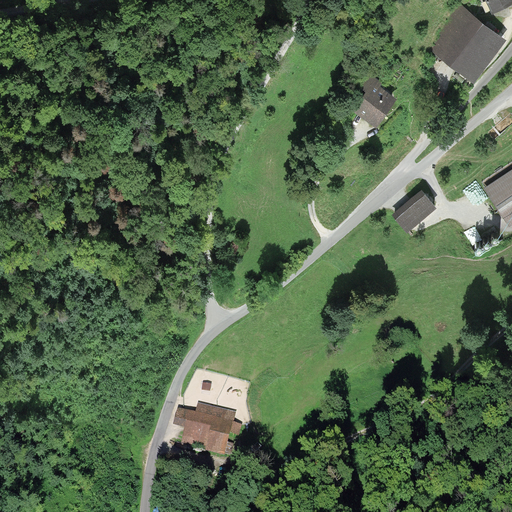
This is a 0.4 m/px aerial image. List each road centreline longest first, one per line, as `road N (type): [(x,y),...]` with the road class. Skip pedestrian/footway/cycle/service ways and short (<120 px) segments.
road 1 (track): [(511,323),(439,392),(301,466),(254,511)]
road 2 (track): [(219,326),(205,270),(210,194),(221,157),(281,48)]
road 3 (residential): [(372,206),(511,46)]
road 4 (unclassified): [(142,511),(174,385),(219,326)]
road 5 (residential): [(219,326),(372,206)]
road 6 (residential): [(372,206),(511,90)]
